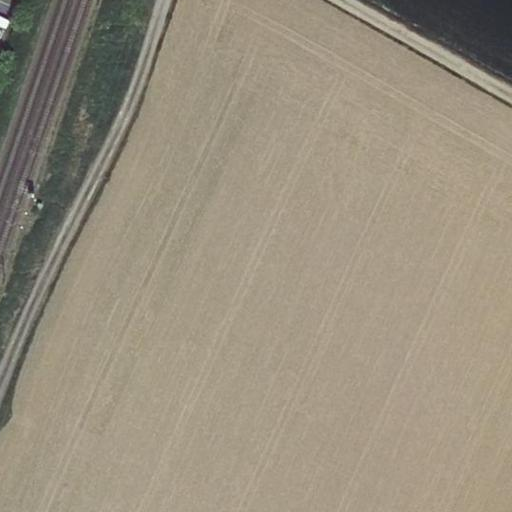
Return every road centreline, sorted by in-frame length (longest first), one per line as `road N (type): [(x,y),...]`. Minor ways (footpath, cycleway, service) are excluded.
road 1 (track): [(164,0),(0,385)]
road 2 (track): [(511,96),(346,0)]
